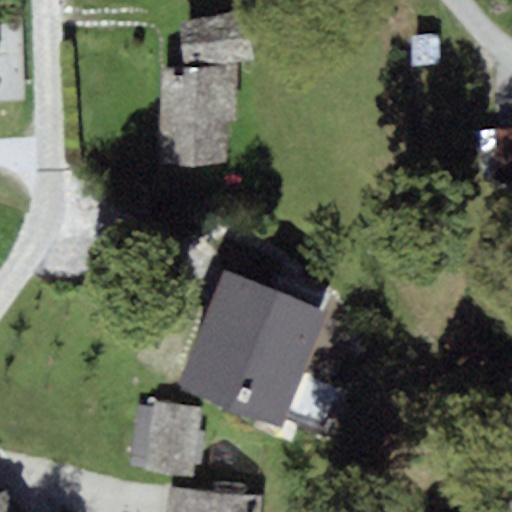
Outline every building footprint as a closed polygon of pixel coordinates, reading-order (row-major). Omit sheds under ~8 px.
[(177,21),(182,66),(242,60),(237,15),(177,21)] [(228,71),(162,68),(158,169),(224,171),(226,124),(234,124),(237,71),(228,71)] [(511,132),(502,132),(501,170),(511,170),(511,132)] [(326,317),(224,273),(175,386),(276,431),(326,317)] [(191,480),(198,409),(150,405),(150,409),(136,408),(130,466),(145,467),(144,476),(191,480)] [(263,511),(265,499),(166,490),(164,511),(263,511)] [(0,511),(12,511),(3,494),(0,495),(0,511)]
